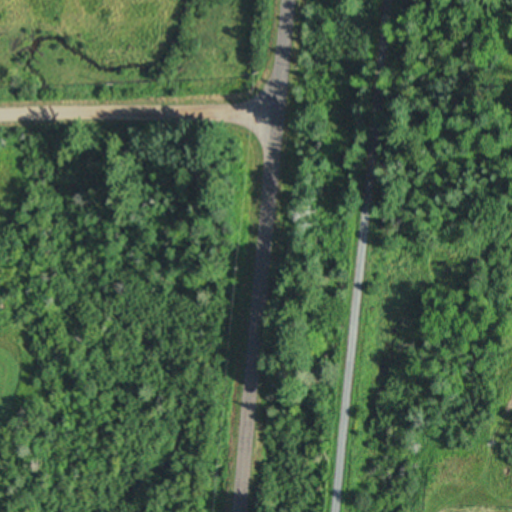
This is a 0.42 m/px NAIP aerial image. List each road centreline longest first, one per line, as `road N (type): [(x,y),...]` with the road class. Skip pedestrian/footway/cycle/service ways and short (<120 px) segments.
road 1 (residential): [(247,511),(286,0)]
road 2 (residential): [(0,112),(273,111)]
